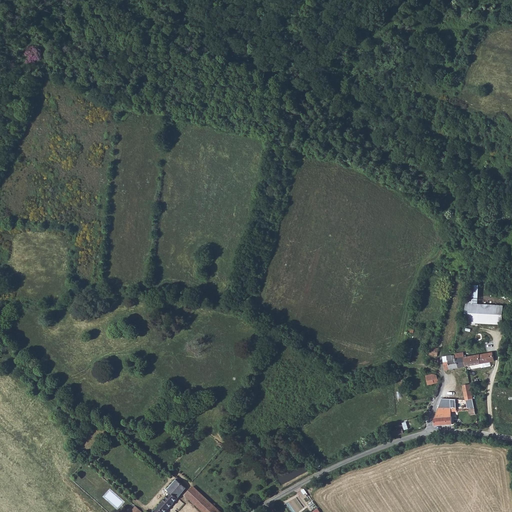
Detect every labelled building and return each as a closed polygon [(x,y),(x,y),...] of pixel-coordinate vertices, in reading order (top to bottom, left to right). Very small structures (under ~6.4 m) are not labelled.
[(470,287),(468,304),(479,305),(479,287),(470,287)] [(479,305),(468,304),(467,304),(465,322),(502,326),(504,308),(479,305)] [(498,348),(470,353),(471,362),(499,358),(499,352),(498,348)] [(470,350),(460,351),(462,364),(471,362),(470,353),(470,350)] [(453,358),(448,359),(449,366),(462,364),(460,351),(457,352),(456,351),(452,352),(453,358)] [(434,374),(426,377),(429,385),(437,383),(434,374)] [(447,388),(444,400),(453,402),(455,390),(447,388)] [(454,423),(456,404),(448,402),(443,402),(442,409),(440,414),(438,422),(454,423)] [(178,490),(157,511),(158,511),(170,511),(169,511),(186,494),(193,487),(187,481),(188,479),(186,478),(176,488),(178,490)] [(193,487),(186,494),(204,511),(221,511),(194,486),(193,487)]
